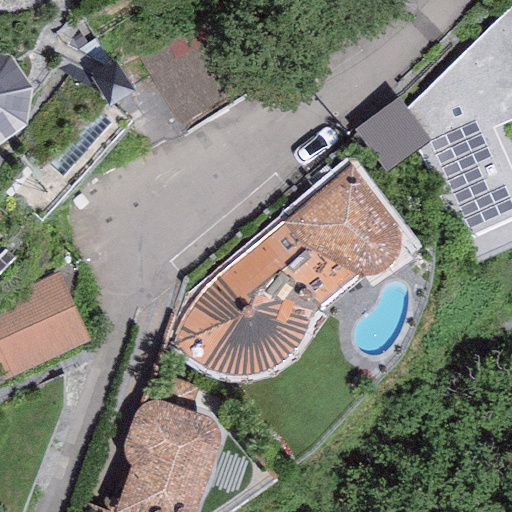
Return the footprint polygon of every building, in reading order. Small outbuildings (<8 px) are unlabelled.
[(511,0),(407,105),(398,93),(352,130),(385,169),(419,141),(458,240),(469,235),(476,255),(511,238),(511,0)] [(0,137),(24,118),(29,83),(8,53),(0,52),(0,137)] [(394,221),(349,163),(227,265),(207,283),(198,291),(190,305),(185,311),(183,318),(181,325),(181,330),(180,336),(182,345),(187,353),(192,358),(203,365),(209,367),(223,371),(233,373),(244,374),(251,373),(263,370),(273,366),(281,362),(286,356),(294,349),(301,339),(306,330),(312,314),(315,306),(321,300),(328,294),(356,270),(366,271),(373,271),(383,268),(388,264),(392,259),(395,253),(397,245),(398,237),(398,228),(394,221)] [(58,271),(0,298),(0,372),(2,377),(89,336),(58,271)] [(138,406),(134,410),(122,438),(122,444),(123,449),(125,456),(129,462),(131,463),(114,509),(122,511),(193,511),(214,454),(218,441),(219,431),(217,424),(213,419),(209,415),(167,401),(159,399),(153,400),(147,401),(143,403),(138,406)]
